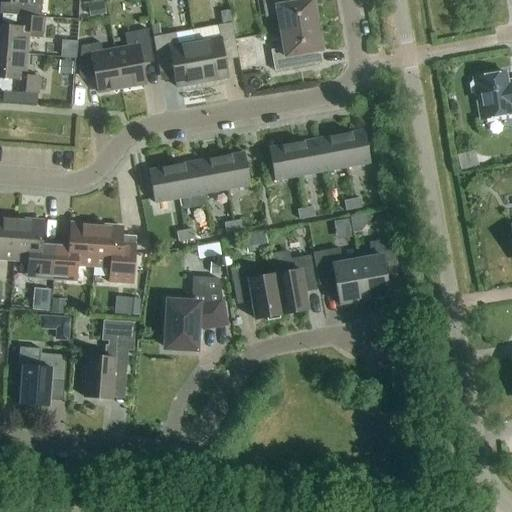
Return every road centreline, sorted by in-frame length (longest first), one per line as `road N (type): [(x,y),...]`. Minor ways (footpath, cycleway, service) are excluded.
road 1 (unclassified): [(511,507),(497,494),(468,418),(397,0)]
road 2 (residential): [(347,0),(358,61),(343,90),(148,127),(71,183),(0,178)]
road 3 (residential): [(0,437),(189,447),(249,365),(268,352),(363,331)]
